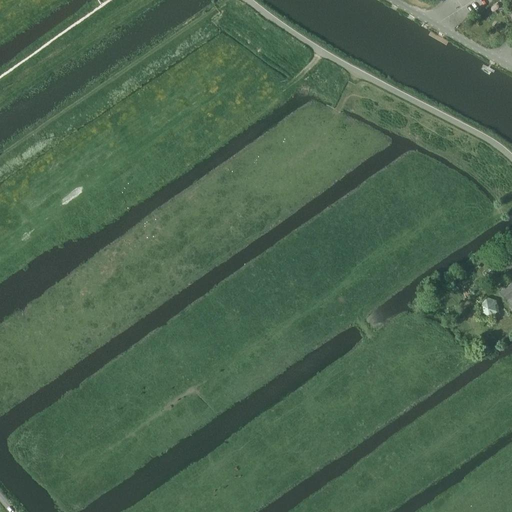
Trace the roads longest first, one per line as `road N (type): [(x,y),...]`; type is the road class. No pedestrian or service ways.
road 1 (unclassified): [(511,157),(311,46),(248,0)]
road 2 (unclassified): [(511,68),(398,0)]
